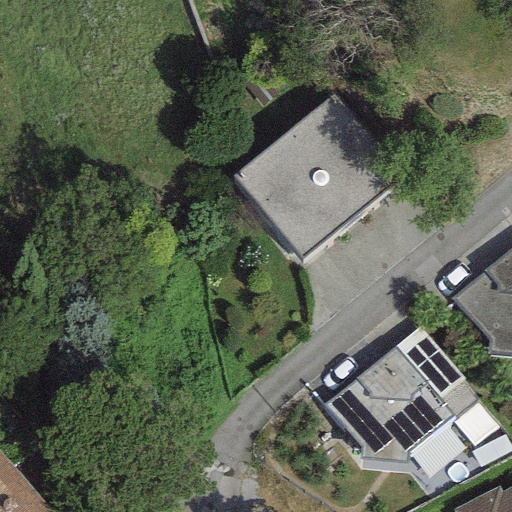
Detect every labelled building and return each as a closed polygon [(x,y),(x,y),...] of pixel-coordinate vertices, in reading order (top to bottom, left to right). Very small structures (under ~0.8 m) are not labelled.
[(416,189),(338,99),(237,186),(316,276),(416,189)] [(511,223),(432,291),(494,363),(511,366),(511,223)] [(496,418),(410,311),(301,397),(387,505),(496,418)] [(0,511),(46,511),(0,451),(0,511)] [(511,511),(511,478),(450,510),(451,511),(511,511)]
